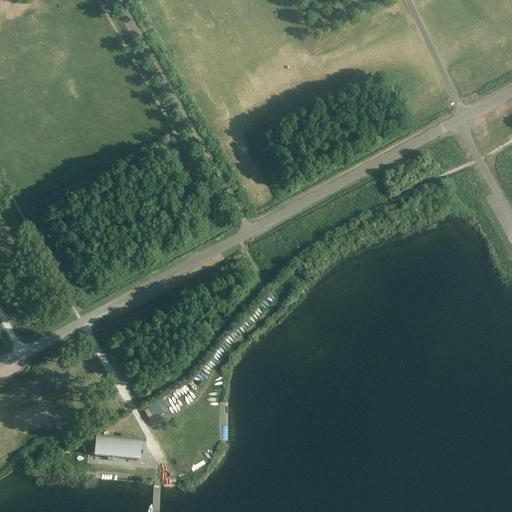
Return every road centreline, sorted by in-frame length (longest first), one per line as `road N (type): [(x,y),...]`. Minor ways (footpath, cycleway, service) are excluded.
road 1 (unclassified): [(23,357),(511,90)]
road 2 (track): [(463,116),(407,0)]
